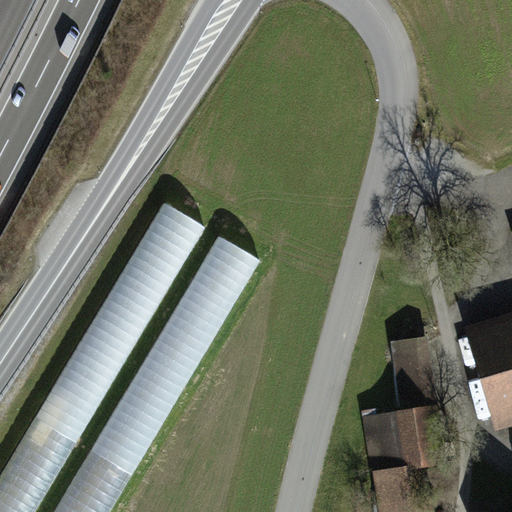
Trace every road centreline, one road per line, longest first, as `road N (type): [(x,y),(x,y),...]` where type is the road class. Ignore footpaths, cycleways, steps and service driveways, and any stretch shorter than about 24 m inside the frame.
road 1 (residential): [(277,511),(392,82),(375,33),(344,0)]
road 2 (secondary): [(234,0),(0,361)]
road 3 (motorway): [(0,158),(79,0)]
road 4 (track): [(511,465),(475,437),(448,323)]
